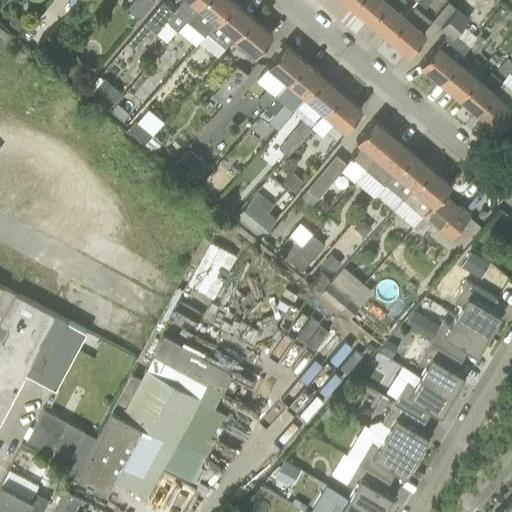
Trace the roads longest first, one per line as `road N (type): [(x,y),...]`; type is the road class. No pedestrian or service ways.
road 1 (residential): [(288,0),(485,166),(511,177)]
road 2 (residential): [(420,511),(511,359)]
